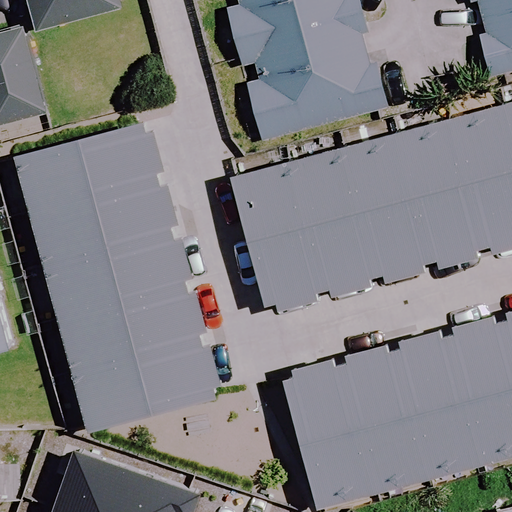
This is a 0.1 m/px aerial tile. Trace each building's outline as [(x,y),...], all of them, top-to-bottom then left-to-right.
[(116,0),(27,0),(36,31),(119,8),(116,0)] [(234,0),(238,10),(220,15),(236,72),(251,68),(256,86),(240,90),(255,144),(378,110),(348,0),(234,0)] [(511,0),(478,0),(489,37),(480,39),(492,78),(511,72),(511,0)] [(0,125),(48,113),(24,22),(0,28),(0,125)] [(450,259),(417,136),(371,149),(330,160),(281,173),(314,296),(450,259)] [(177,199),(45,243),(76,336),(208,292),(177,199)] [(302,328),(290,272),(246,281),(258,338),(302,328)] [(0,352),(10,350),(0,309),(0,352)] [(462,405),(440,320),(271,364),(293,449),(462,405)]
